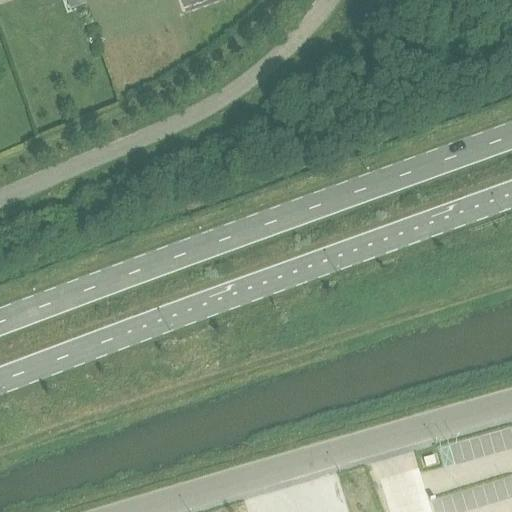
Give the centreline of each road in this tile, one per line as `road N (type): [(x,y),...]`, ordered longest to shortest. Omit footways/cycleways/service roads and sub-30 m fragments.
road 1 (primary): [(511,138),(0,331)]
road 2 (primary): [(0,388),(511,197)]
road 3 (unclassified): [(511,396),(119,511)]
road 4 (unclassified): [(0,196),(175,123),(248,81),(332,0)]
